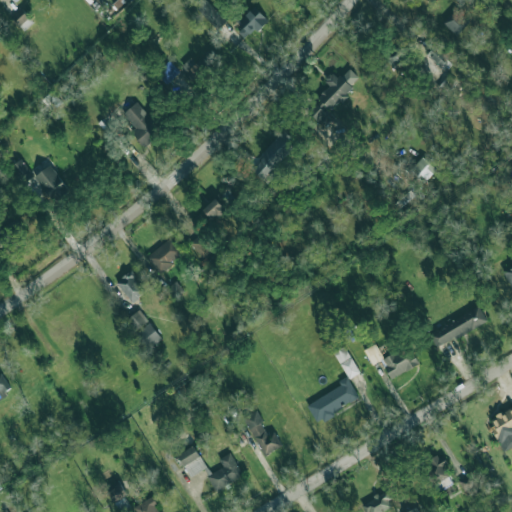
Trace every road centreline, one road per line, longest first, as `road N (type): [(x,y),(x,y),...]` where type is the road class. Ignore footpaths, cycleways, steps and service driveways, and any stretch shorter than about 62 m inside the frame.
road 1 (residential): [(0,313),(238,122),(352,0)]
road 2 (residential): [(260,511),(511,358)]
